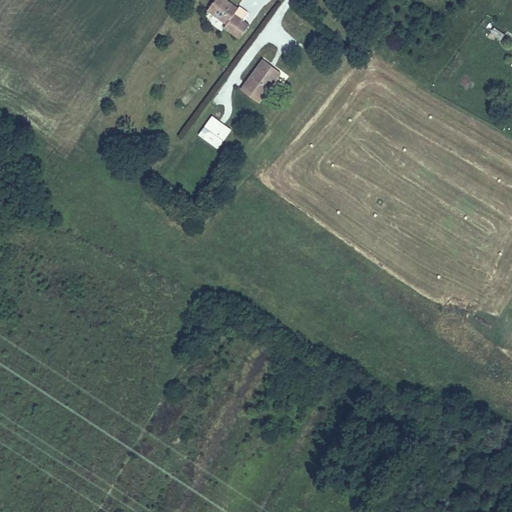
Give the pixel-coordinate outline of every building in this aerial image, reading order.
[(225,18),(228,14),(232,7),(221,0),(207,0),(201,10),(221,24),(218,28),(232,39),(242,24),(237,20),(234,24),(225,18)] [(237,20),(228,14),(225,18),(234,24),(237,20)] [(490,33),(501,40),(505,34),(494,27),(490,33)] [(276,74),(259,61),(236,92),(253,105),(276,74)] [(218,149),(232,129),(212,115),(198,134),(218,149)]
